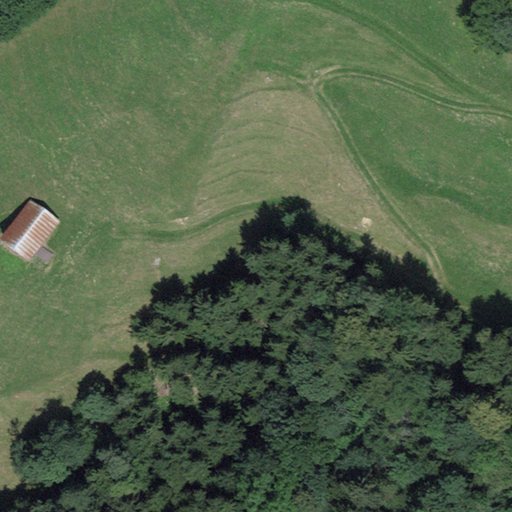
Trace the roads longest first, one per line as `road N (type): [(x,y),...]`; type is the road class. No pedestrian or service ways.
road 1 (track): [(511,322),(300,206),(253,206),(185,234),(119,232)]
road 2 (track): [(487,104),(440,100),(356,70),(337,70),(318,88),(390,209),(438,258),(432,283)]
road 3 (track): [(511,113),(487,104),(364,17),(319,0)]
